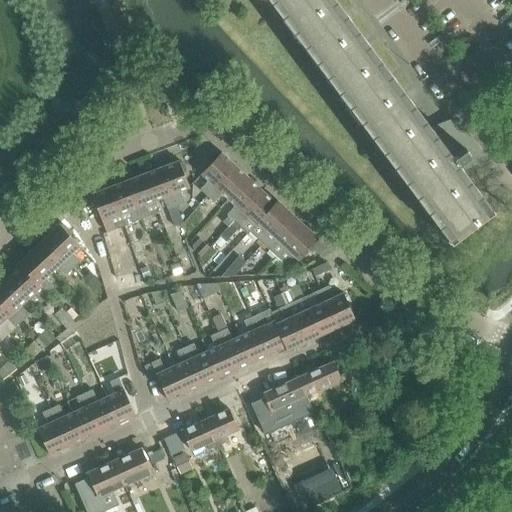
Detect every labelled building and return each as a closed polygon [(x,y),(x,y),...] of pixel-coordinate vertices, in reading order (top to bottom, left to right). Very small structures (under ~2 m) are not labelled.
[(398,95),(340,18),(331,6),(335,3),(332,0),(271,0),(295,32),(298,29),(365,119),(362,121),(452,242),(491,213),(482,201),(457,167),(470,157),(465,150),(464,151),(459,136),(439,142),(401,92),(398,95)] [(206,196),(234,166),(221,153),(219,155),(215,155),(211,159),(211,164),(201,174),(208,181),(192,198),(199,204),(206,196)] [(190,189),(184,174),(186,170),(184,164),(180,162),(179,161),(161,168),(176,206),(185,203),(181,193),(190,189)] [(228,199),(247,178),(234,166),(206,196),(213,202),(221,193),(228,199)] [(176,206),(161,168),(144,175),(155,202),(164,199),(168,210),(176,206)] [(155,202),(144,175),(127,181),(142,220),(159,213),(155,202)] [(228,226),(261,190),(247,178),(228,199),(234,205),(226,214),(228,216),(223,222),(228,226)] [(142,220),(127,181),(109,188),(120,216),(125,226),(142,220)] [(120,216),(109,188),(92,196),(106,233),(107,233),(125,226),(120,216)] [(257,222),(274,203),(261,190),(228,226),(217,239),(223,245),(239,227),(246,233),(257,222)] [(262,244),(291,213),(277,200),(274,203),(257,222),(246,233),(254,240),(256,238),(262,244)] [(283,248),(304,226),(291,213),(262,244),(268,249),(276,256),(283,248)] [(88,255),(70,235),(69,231),(65,226),(61,227),(60,225),(46,238),(74,268),(88,255)] [(290,270),(318,239),(304,226),(283,248),(276,256),(283,263),(290,270)] [(74,268),(46,238),(32,250),(53,272),(60,266),(67,274),(74,268)] [(53,272),(32,250),(19,263),(21,265),(47,293),(60,280),(53,272)] [(47,293),(21,265),(8,277),(28,299),(36,308),(49,295),(47,293)] [(28,299),(8,277),(0,284),(0,295),(23,321),(29,315),(21,306),(28,299)] [(356,320),(344,293),(335,297),(330,286),(321,290),(338,328),(356,320)] [(322,335),(309,308),(304,297),(296,301),(291,289),(282,293),(288,305),(305,343),(322,335)] [(338,328),(321,290),(313,294),(318,305),(309,308),(322,335),(338,328)] [(305,343),(288,305),(282,293),(274,297),(280,309),(271,313),(276,324),(287,348),(288,351),(305,343)] [(23,321),(0,295),(0,323),(1,324),(9,318),(17,326),(23,321)] [(276,324),(271,313),(270,310),(253,318),(270,356),(287,348),(276,324)] [(270,356),(253,318),(245,322),(249,332),(241,336),(253,363),(270,356)] [(253,363),(241,336),(233,340),(225,323),(217,327),(220,332),(237,370),(253,363)] [(237,370),(220,332),(212,336),(216,347),(208,351),(220,378),(237,370)] [(220,378),(208,351),(199,355),(194,344),(186,348),(203,386),(220,378)] [(203,386),(186,348),(168,356),(173,366),(185,394),(203,386)] [(185,394),(173,366),(165,371),(160,359),(151,363),(169,401),(185,394)] [(320,391),(350,378),(348,373),(340,377),(334,364),(299,379),(306,393),(318,387),(320,391)] [(293,399),(306,393),(299,379),(265,395),(266,396),(260,399),(265,409),(271,406),(273,412),(295,403),(293,399)] [(134,417),(117,380),(100,387),(105,398),(117,425),(134,417)] [(117,425),(105,398),(96,402),(91,391),(83,395),(100,433),(117,425)] [(100,433),(83,395),(75,399),(80,409),(72,413),(84,440),(100,433)] [(84,440),(72,413),(64,417),(59,406),(50,409),(67,448),(84,440)] [(67,448),(50,409),(42,413),(46,424),(39,427),(51,455),(67,448)] [(239,431),(230,411),(206,422),(217,446),(226,442),(223,437),(239,431)] [(217,446),(206,422),(183,432),(192,452),(207,445),(209,450),(217,446)] [(152,473),(142,451),(115,463),(125,485),(152,473)] [(125,485),(115,463),(88,475),(98,497),(125,485)]
